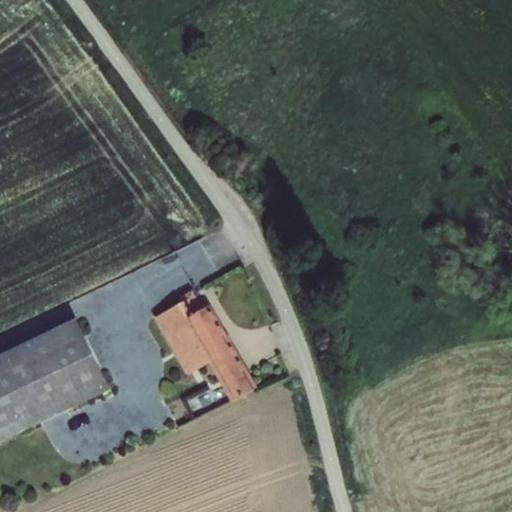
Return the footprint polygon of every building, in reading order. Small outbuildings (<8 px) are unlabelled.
[(203,296),(194,301),(201,316),(211,311),(203,296)] [(176,331),(184,326),(201,316),(194,301),(168,315),(176,331)] [(105,304),(0,356),(0,393),(120,333),(105,304)] [(262,384),(217,308),(211,311),(201,316),(184,326),(205,363),(215,358),(218,363),(238,398),(262,384)] [(184,326),(176,331),(174,332),(199,374),(218,363),(215,358),(205,363),(184,326)] [(0,440),(139,371),(120,333),(0,393),(0,440)]
